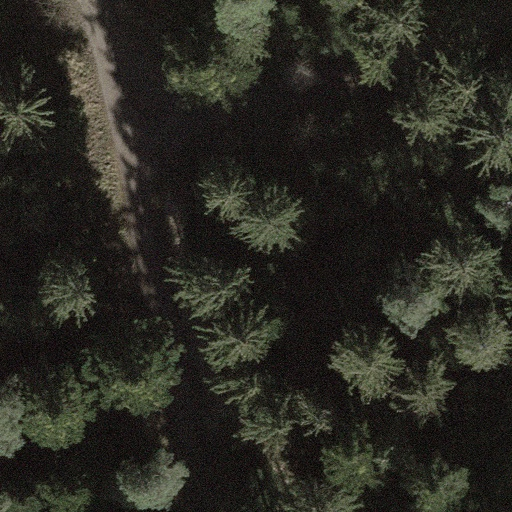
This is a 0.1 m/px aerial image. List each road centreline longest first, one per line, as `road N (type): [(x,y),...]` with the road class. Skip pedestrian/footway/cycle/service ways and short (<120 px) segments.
road 1 (track): [(210,511),(137,179),(143,109)]
road 2 (track): [(143,109),(198,112),(319,90),(511,3)]
